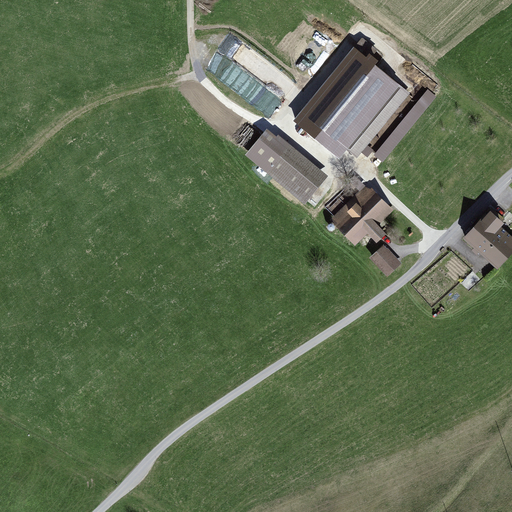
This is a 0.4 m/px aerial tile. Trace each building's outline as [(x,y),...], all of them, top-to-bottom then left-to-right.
[(359,51),(298,124),(342,160),(353,147),(361,154),(410,93),(359,51)] [(382,156),(403,130),(395,125),(375,151),(382,156)] [(330,180),(267,131),(247,157),(309,206),(330,180)] [(362,191),(334,224),(362,248),(390,216),(362,191)] [(509,225),(493,210),(465,241),(501,273),(511,260),(511,240),(503,232),(509,225)] [(389,277),(403,266),(388,247),(374,258),(389,277)]
